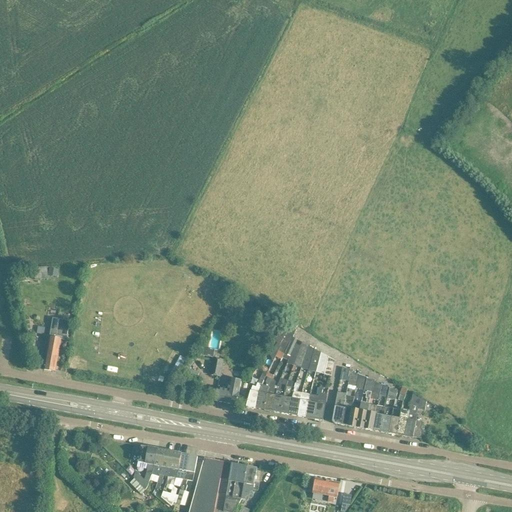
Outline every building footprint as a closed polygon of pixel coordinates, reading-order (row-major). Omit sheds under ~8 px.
[(47,267),(34,269),(35,280),(48,279),(47,267)] [(44,367),(44,370),(56,372),(56,369),(57,362),(61,340),(66,341),(70,321),(53,318),(49,337),(47,337),(46,342),(44,349),(47,349),(44,367)] [(277,343),(270,356),(272,360),(272,361),(273,362),(275,358),(278,352),(281,345),(283,342),(284,340),(293,326),(294,324),(289,322),(288,323),(279,337),(278,336),(275,342),(277,343)] [(281,345),(278,352),(284,356),(293,338),(296,331),(295,331),(297,328),(298,326),(294,324),(293,326),(284,340),(283,342),(281,345)] [(44,336),(45,329),(38,328),(36,335),(44,336)] [(284,356),(283,358),(289,361),(298,341),(293,338),(284,356)] [(289,361),(287,364),(294,367),(303,343),(298,341),(289,361)] [(294,367),(293,371),(295,372),(296,367),(301,369),(308,346),(303,343),(294,367)] [(308,346),(301,369),(308,371),(314,350),(308,346)] [(314,350),(308,371),(316,373),(321,354),(314,350)] [(321,354),(316,373),(323,375),(328,358),(321,354)] [(328,358),(323,375),(331,377),(334,361),(328,358)] [(223,360),(214,359),(211,376),(220,377),(223,360)] [(350,375),(350,372),(351,370),(343,368),(340,380),(348,381),(349,375),(350,375)] [(351,397),(352,391),(352,390),(355,391),(356,390),(356,389),(359,375),(350,372),(350,375),(349,375),(348,381),(347,390),(346,395),(346,396),(351,397)] [(256,409),(260,386),(266,375),(263,373),(258,384),(256,387),(253,386),(251,391),(246,407),(256,409)] [(364,391),(367,379),(367,378),(359,375),(356,389),(364,391)] [(264,411),(268,388),(269,387),(272,380),(267,378),(266,381),(267,381),(265,387),(260,386),(256,409),(264,410),(264,411)] [(237,405),(239,396),(241,381),(230,379),(228,391),(217,389),(215,401),(237,405)] [(365,430),(369,405),(370,401),(374,383),(374,382),(367,379),(364,391),(363,394),(366,395),(365,399),(367,399),(366,404),(361,403),(360,412),(357,428),(365,430)] [(272,412),(277,389),(277,387),(274,386),(276,383),(274,380),(272,380),(269,387),(268,388),(264,411),(272,412)] [(379,397),(382,386),(374,383),(370,401),(378,402),(379,397)] [(284,398),(286,391),(288,387),(278,385),(277,387),(277,389),(272,412),(281,414),(284,398)] [(300,401),(302,394),(296,393),(297,389),(298,389),(299,386),(295,385),(295,388),(294,392),(290,415),(297,417),(300,401)] [(387,398),(390,388),(382,386),(379,397),(386,398),(387,398)] [(290,415),(294,392),(295,388),(288,387),(286,391),(284,398),(281,414),(289,416),(289,415),(290,415)] [(397,391),(390,388),(387,398),(387,399),(395,401),(397,391)] [(323,421),(325,411),(328,395),(322,394),(323,389),(320,389),(318,397),(314,420),(323,422),(323,421)] [(404,398),(407,391),(403,389),(400,394),(398,401),(402,402),(404,398)] [(344,409),(345,400),(346,396),(346,395),(338,393),(337,398),(332,421),(332,422),(332,423),(333,423),(333,424),(334,424),(340,425),(344,409)] [(309,402),(310,396),(302,394),(300,401),(297,417),(305,418),(305,419),(306,419),(309,402)] [(357,428),(360,412),(361,403),(357,402),(358,395),(355,394),(354,398),(349,427),(357,428)] [(413,394),(411,404),(418,406),(418,410),(425,411),(426,401),(413,394)] [(239,396),(237,405),(243,406),(245,397),(239,396)] [(314,420),(318,397),(310,396),(309,402),(306,419),(314,420)] [(354,398),(351,397),(346,396),(345,400),(344,409),(340,425),(349,427),(354,398)] [(409,412),(404,437),(413,439),(413,438),(421,439),(423,431),(421,429),(422,423),(416,422),(417,414),(418,410),(418,406),(411,404),(409,412)] [(373,431),(376,415),(377,406),(369,405),(365,430),(373,431)] [(380,432),(383,416),(385,408),(377,406),(376,415),(373,431),(380,432)] [(388,434),(391,418),(393,410),(385,408),(383,416),(380,432),(380,433),(388,434)] [(404,437),(409,412),(408,412),(408,411),(401,409),(401,411),(399,419),(396,436),(404,437)] [(396,436),(399,419),(401,411),(393,410),(391,418),(388,434),(396,436)] [(154,466),(157,449),(141,446),(138,463),(148,465),(147,473),(144,480),(136,472),(135,479),(146,491),(148,487),(152,475),(154,466)] [(162,467),(166,451),(157,449),(154,466),(152,475),(159,477),(162,467)] [(168,477),(170,469),(174,453),(166,451),(162,467),(159,477),(158,479),(162,480),(163,477),(168,477)] [(178,470),(182,454),(174,453),(170,469),(168,477),(176,479),(178,470)] [(186,472),(189,456),(182,454),(178,470),(176,479),(184,480),(186,472)] [(196,467),(198,457),(189,456),(186,472),(184,480),(180,492),(185,494),(187,486),(186,485),(187,481),(193,482),(196,467)] [(189,511),(214,511),(223,462),(204,459),(189,511)] [(243,492),(247,467),(232,464),(223,511),(226,511),(234,511),(241,499),(243,492)] [(258,491),(259,484),(255,483),(257,469),(247,467),(243,492),(241,499),(248,500),(249,497),(252,498),(253,490),(258,491)] [(135,479),(130,484),(139,493),(141,495),(146,491),(135,479)] [(164,481),(162,480),(158,479),(157,483),(155,489),(160,490),(161,484),(162,485),(164,481)] [(337,498),(340,484),(315,479),(312,494),(329,497),(328,502),(333,503),(334,498),(337,498)] [(150,494),(152,498),(155,492),(148,488),(146,491),(150,494)] [(163,492),(161,499),(168,504),(171,495),(163,493),(163,492)] [(180,492),(178,497),(176,504),(185,507),(189,495),(185,494),(180,492)] [(171,495),(168,504),(172,507),(173,503),(176,504),(178,497),(171,495)]
